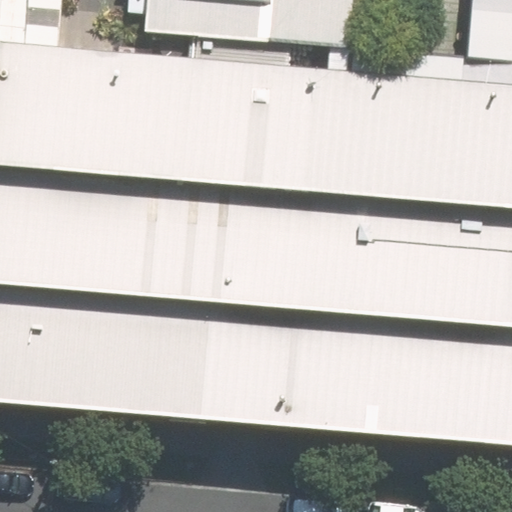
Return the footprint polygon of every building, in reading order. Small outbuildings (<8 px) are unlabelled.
[(1,0),(0,22),(0,50),(61,57),(64,0),(1,0)] [(352,0),(143,0),(140,40),(346,58),(352,0)] [(511,0),(469,0),(464,69),(511,72),(511,0)] [(0,407),(511,452),(511,100),(344,85),(61,57),(0,50),(0,407)] [(439,66),(346,58),(344,85),(511,100),(511,72),(464,69),(439,66)]
